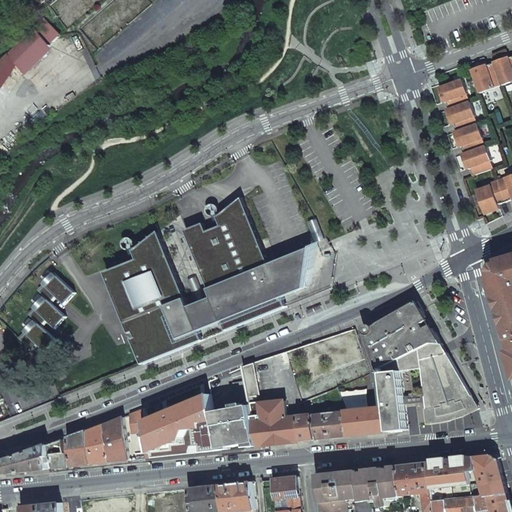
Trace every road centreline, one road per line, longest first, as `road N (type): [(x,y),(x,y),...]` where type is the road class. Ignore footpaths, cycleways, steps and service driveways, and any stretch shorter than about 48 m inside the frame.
road 1 (secondary): [(460,261),(395,296),(51,435),(0,445)]
road 2 (unclassified): [(397,77),(238,135),(37,243),(0,284)]
road 3 (secondary): [(0,491),(307,458)]
road 4 (secondary): [(307,458),(510,434)]
road 5 (secondary): [(397,77),(460,261)]
road 6 (secondary): [(473,254),(410,73)]
road 7 (secondary): [(510,434),(481,313)]
